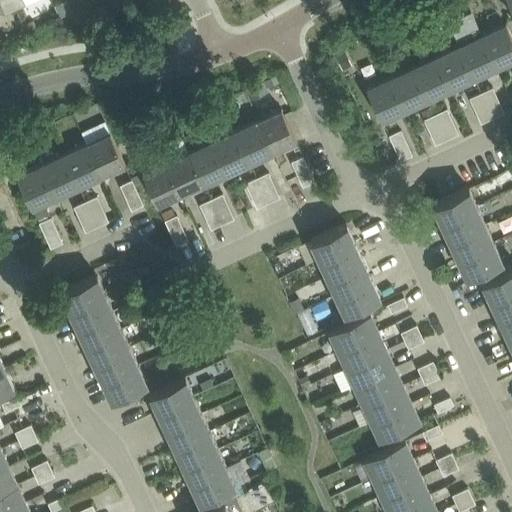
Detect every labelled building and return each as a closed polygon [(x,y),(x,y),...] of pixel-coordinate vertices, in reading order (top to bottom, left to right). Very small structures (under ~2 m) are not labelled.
[(0,0),(0,10),(5,11),(16,6),(13,0),(0,0)] [(427,20),(443,13),(439,4),(423,12),(427,20)] [(33,19),(23,23),(26,30),(36,26),(33,19)] [(453,27),(457,37),(479,30),(476,19),(453,27)] [(435,31),(430,21),(424,24),(428,34),(435,31)] [(511,35),(506,22),(483,33),(497,64),(511,57),(511,35)] [(474,75),(497,64),(483,33),(459,43),(474,75)] [(375,42),(381,54),(390,50),(384,38),(375,42)] [(451,86),(474,75),(459,43),(436,54),(451,86)] [(336,54),(340,62),(343,68),(352,63),(345,49),(341,51),(336,54)] [(428,96),(451,86),(436,54),(413,65),(428,96)] [(405,107),(428,96),(413,65),(390,75),(405,107)] [(276,74),(264,80),(267,87),(279,81),(278,77),(276,74)] [(405,107),(390,75),(367,86),(382,118),(405,107)] [(245,89),(250,100),(268,92),(263,81),(245,89)] [(493,86),(482,91),(493,116),(504,111),(493,86)] [(481,121),(493,116),(482,91),(470,97),(481,121)] [(207,102),(207,104),(211,112),(224,107),(220,98),(219,97),(207,102)] [(421,110),(424,117),(435,112),(432,105),(421,110)] [(281,107),(258,117),(273,149),(296,138),(281,107)] [(447,107),(435,113),(447,137),(459,132),(447,107)] [(436,143),(447,137),(435,113),(424,118),(436,143)] [(250,160),(273,149),(258,117),(235,128),(250,160)] [(235,128),(212,139),(227,170),(250,160),(235,128)] [(389,134),(400,156),(401,159),(412,153),(401,129),(389,134)] [(125,162),(110,130),(87,141),(102,173),(125,162)] [(204,181),(227,170),(212,139),(189,149),(204,181)] [(78,184),(102,173),(87,141),(64,152),(78,184)] [(189,149),(166,160),(181,192),(204,181),(189,149)] [(55,194),(78,184),(64,152),(40,163),(55,194)] [(303,155),(292,160),(303,185),(315,179),(303,155)] [(143,171),(157,203),(181,192),(166,160),(143,171)] [(55,194),(40,163),(17,174),(32,205),(55,194)] [(268,171),(257,176),(268,201),(280,196),(268,171)] [(257,206),(268,201),(257,176),(245,181),(257,206)] [(143,203),(132,178),(120,184),(132,208),(143,203)] [(433,202),(442,220),(477,204),(468,186),(433,202)] [(223,192),(211,197),(223,222),(234,217),(223,192)] [(97,194),(86,200),(97,224),(109,219),(97,194)] [(211,227),(223,222),(211,197),(200,203),(211,227)] [(86,230),(97,224),(86,200),(74,205),(86,230)] [(485,222),(477,204),(442,220),(450,238),(485,222)] [(39,221),(51,216),(46,206),(35,211),(39,221)] [(177,213),(165,219),(177,244),(188,238),(177,213)] [(63,241),(51,216),(39,221),(51,246),(63,241)] [(346,221),(311,238),(320,256),(355,239),(346,221)] [(450,238),(458,257),(494,240),(485,222),(450,238)] [(355,239),(320,256),(328,274),(363,258),(355,239)] [(494,240),(458,257),(467,275),(502,258),(494,240)] [(363,258),(328,274),(336,292),(372,276),(363,258)] [(491,297),(511,287),(511,265),(482,279),(491,297)] [(96,272),(61,289),(70,307),(105,290),(96,272)] [(372,276),(336,292),(345,310),(380,294),(372,276)] [(511,287),(491,297),(499,315),(511,309),(511,287)] [(70,307),(78,325),(113,308),(105,290),(70,307)] [(407,303),(404,295),(388,302),(392,310),(407,303)] [(304,307),(299,296),(289,300),(294,311),(304,307)] [(122,326),(113,308),(78,325),(86,343),(122,326)] [(511,309),(499,315),(507,334),(511,331),(511,309)] [(370,310),(332,328),(340,346),(378,328),(370,310)] [(401,330),(405,338),(420,331),(417,323),(401,330)] [(122,326),(86,343),(95,361),(130,344),(122,326)] [(378,328),(340,346),(348,364),(387,346),(378,328)] [(424,339),(420,331),(405,338),(408,346),(424,339)] [(103,379),(138,362),(130,344),(95,361),(103,379)] [(348,364),(357,382),(395,364),(387,346),(348,364)] [(418,366),(421,374),(437,367),(433,359),(418,366)] [(103,379),(112,397),(147,381),(138,362),(103,379)] [(365,400),(403,382),(395,364),(357,382),(365,400)] [(6,365),(0,368),(0,390),(14,384),(6,365)] [(441,375),(437,367),(421,374),(425,382),(441,375)] [(307,373),(299,377),(302,385),(311,381),(307,373)] [(158,409),(195,392),(187,374),(150,391),(158,409)] [(365,400),(373,418),(412,400),(403,382),(365,400)] [(158,409),(167,427),(203,410),(195,392),(158,409)] [(18,394),(2,402),(6,410),(22,403),(18,394)] [(450,395),(434,402),(438,410),(454,403),(450,395)] [(412,400),(373,418),(382,436),(420,418),(412,400)] [(167,427),(175,445),(212,428),(203,410),(167,427)] [(439,422),(423,430),(427,438),(442,430),(439,422)] [(31,423),(15,430),(19,438),(34,431),(31,423)] [(183,463),(220,446),(212,428),(175,445),(183,463)] [(38,438),(34,431),(19,438),(22,446),(38,438)] [(366,455),(375,474),(413,456),(405,438),(366,455)] [(0,468),(9,464),(1,446),(0,446),(0,468)] [(183,463),(192,481),(229,464),(220,446),(183,463)] [(452,451),(436,458),(439,465),(455,458),(452,451)] [(383,492),(422,474),(413,456),(375,474),(383,492)] [(32,465),(36,474),(51,467),(47,458),(32,465)] [(459,466),(455,458),(439,465),(443,474),(459,466)] [(0,490),(18,482),(9,464),(0,468),(0,490)] [(229,464),(192,481),(200,499),(237,482),(229,464)] [(55,474),(51,467),(36,474),(39,481),(55,474)] [(383,492),(392,510),(430,492),(422,474),(383,492)] [(241,511),(248,511),(276,499),(267,480),(234,496),(241,511)] [(0,490),(0,511),(26,500),(18,482),(0,490)] [(456,502),(472,494),(468,486),(452,493),(456,502)] [(392,511),(433,511),(438,510),(430,492),(392,510),(392,511)] [(64,494),(48,501),(52,509),(68,502),(64,494)] [(475,502),(472,494),(456,502),(460,509),(475,502)] [(241,511),(234,496),(224,500),(224,499),(207,507),(197,511),(241,511)] [(31,511),(26,500),(0,511),(31,511)] [(92,503),(77,510),(77,511),(94,511),(96,511),(92,503)]
